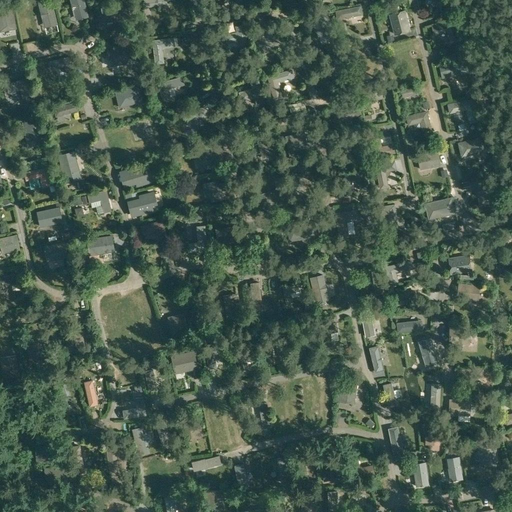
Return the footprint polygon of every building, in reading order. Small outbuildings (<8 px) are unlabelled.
[(40,0),(38,0),(44,28),(58,24),(52,0),(40,0)] [(89,17),(84,0),(70,0),(75,20),(89,17)] [(102,7),(105,22),(129,18),(126,2),(102,7)] [(0,31),(17,28),(12,6),(0,8),(0,31)] [(360,6),(336,11),(337,19),(362,14),(360,6)] [(317,32),(319,38),(334,32),(325,9),(310,14),(314,25),(313,26),(316,32),(317,32)] [(390,14),(395,34),(409,30),(404,11),(390,14)] [(448,31),(450,40),(458,38),(454,22),(432,27),(434,34),(448,31)] [(248,44),(247,38),(244,24),(235,26),(237,32),(225,35),(227,43),(239,40),(241,46),(248,44)] [(254,33),(261,54),(268,52),(265,39),(280,34),(278,26),(254,33)] [(153,41),(156,63),(164,62),(162,47),(175,46),(174,38),(153,41)] [(108,51),(111,66),(132,62),(129,47),(108,51)] [(65,66),(67,74),(74,72),(71,56),(49,61),(51,69),(65,66)] [(440,65),(443,78),(466,72),(463,60),(440,65)] [(336,70),(340,81),(347,79),(341,61),(323,68),(325,74),(336,70)] [(268,76),(274,99),(282,97),(277,82),(293,77),(291,70),(281,72),(268,76)] [(159,82),(163,100),(171,98),(168,88),(184,84),(182,77),(159,82)] [(21,89),(23,97),(30,95),(26,79),(7,84),(9,92),(21,89)] [(255,97),(257,105),(264,103),(259,83),(251,85),(252,89),(240,92),(242,100),(255,97)] [(359,88),(363,102),(382,98),(379,84),(359,88)] [(401,90),(402,97),(421,93),(420,86),(401,90)] [(115,92),(119,107),(141,102),(137,87),(115,92)] [(467,108),(470,122),(477,120),(473,99),(448,104),(450,112),(467,108)] [(53,110),(55,118),(79,111),(76,103),(53,110)] [(27,113),(28,110),(36,112),(37,106),(29,105),(24,104),(23,112),(27,113)] [(186,112),(190,126),(210,121),(207,107),(186,112)] [(359,107),(335,111),(337,119),(361,114),(359,107)] [(420,121),(422,130),(430,128),(426,111),(407,116),(407,120),(407,121),(408,124),(409,125),(412,124),(413,123),(420,121)] [(27,140),(27,142),(43,138),(38,118),(22,122),(25,132),(24,133),(26,140),(27,140)] [(145,133),(149,139),(157,134),(154,128),(145,133)] [(262,158),(263,158),(266,157),(267,156),(276,154),(270,130),(256,134),(261,153),(261,154),(262,158)] [(286,136),(288,150),(306,147),(304,133),(286,136)] [(362,134),(338,137),(339,145),(362,143),(362,134)] [(459,143),(462,156),(476,152),(476,154),(480,153),(480,151),(487,150),(484,137),(459,143)] [(372,139),(375,156),(394,153),(393,145),(381,147),(380,138),(372,139)] [(226,162),(224,145),(200,149),(201,155),(196,156),(199,170),(215,167),(214,164),(226,162)] [(58,155),(63,175),(75,172),(79,171),(79,170),(78,167),(78,166),(77,165),(74,151),(58,155)] [(418,155),(421,169),(440,165),(437,151),(418,155)] [(290,162),(293,175),(298,174),(298,173),(300,172),(301,173),(307,172),(306,167),(310,167),(308,159),(290,162)] [(394,161),(375,165),(379,188),(388,187),(385,171),(396,169),(394,161)] [(142,164),(119,171),(123,187),(136,184),(137,186),(152,182),(148,168),(143,170),(142,164)] [(277,166),(275,170),(281,174),(284,169),(277,166)] [(40,177),(42,187),(50,185),(46,167),(24,173),(26,180),(40,177)] [(359,180),(360,190),(368,189),(367,171),(345,173),(346,181),(359,180)] [(477,192),(480,204),(493,201),(488,179),(475,182),(476,188),(475,188),(476,192),(477,192)] [(218,180),(202,183),(205,197),(210,196),(211,202),(235,197),(232,180),(219,183),(218,180)] [(265,209),(289,201),(285,187),(261,194),(265,209)] [(100,202),(102,212),(111,210),(107,191),(88,196),(90,205),(100,202)] [(139,197),(127,200),(131,217),(154,211),(152,205),(158,204),(154,191),(139,195),(139,197)] [(60,200),(57,192),(52,193),(54,201),(60,200)] [(80,196),(72,198),(74,205),(81,203),(80,196)] [(425,203),(429,219),(454,213),(451,197),(425,203)] [(378,207),(382,231),(398,229),(394,204),(378,207)] [(38,215),(40,226),(62,222),(59,207),(57,208),(41,211),(37,212),(38,216),(38,215)] [(82,207),(74,209),(76,216),(84,215),(82,207)] [(368,220),(373,215),(368,209),(362,213),(368,220)] [(338,224),(340,237),(348,236),(346,220),(357,219),(356,211),(337,214),(338,224)] [(157,230),(159,240),(167,238),(162,220),(141,226),(143,233),(157,230)] [(290,240),(291,241),(294,240),(295,239),(313,236),(311,222),(288,226),(289,236),(290,240)] [(452,222),(443,225),(444,231),(454,229),(452,222)] [(188,243),(189,252),(207,250),(205,226),(196,227),(198,242),(188,243)] [(216,229),(218,249),(241,247),(240,237),(233,238),(232,227),(216,229)] [(0,238),(0,240),(3,253),(19,249),(16,235),(0,238)] [(87,241),(89,255),(108,252),(108,253),(112,252),(113,251),(112,247),(110,237),(87,241)] [(65,242),(44,246),(47,261),(68,257),(65,242)] [(234,248),(226,253),(231,263),(240,259),(234,248)] [(119,264),(120,257),(110,255),(109,262),(119,264)] [(449,258),(451,273),(471,270),(469,255),(449,258)] [(386,266),(390,283),(398,281),(396,272),(408,270),(406,262),(386,266)] [(0,276),(0,294),(8,294),(6,284),(20,282),(19,274),(0,276)] [(310,278),(316,302),(328,299),(323,275),(310,278)] [(259,282),(250,283),(253,308),(262,307),(259,282)] [(457,298),(477,300),(478,292),(479,290),(479,288),(479,287),(479,285),(459,283),(457,298)] [(289,285),(283,287),(286,305),(293,303),(291,293),(299,292),(298,284),(290,286),(289,285)] [(415,292),(391,298),(394,307),(418,300),(415,292)] [(236,294),(224,296),(227,319),(240,317),(236,294)] [(189,333),(184,312),(167,316),(172,337),(189,333)] [(370,313),(360,314),(365,336),(374,335),(370,313)] [(376,314),(371,315),(374,333),(379,332),(376,314)] [(197,321),(200,335),(214,331),(210,317),(197,321)] [(421,321),(397,323),(398,332),(422,329),(421,321)] [(338,331),(337,322),(318,324),(321,347),(332,346),(330,332),(338,331)] [(63,328),(68,353),(85,350),(80,325),(63,328)] [(449,342),(469,343),(470,335),(471,333),(471,331),(470,330),(470,328),(450,327),(449,342)] [(293,331),(298,357),(299,357),(301,357),(303,357),(304,356),(306,356),(301,329),(293,331)] [(439,364),(431,337),(418,341),(426,368),(439,364)] [(26,341),(30,362),(46,360),(43,339),(26,341)] [(219,353),(218,346),(205,349),(209,368),(216,367),(213,354),(219,353)] [(378,346),(370,348),(375,371),(383,369),(378,346)] [(174,374),(198,368),(194,352),(171,358),(174,374)] [(20,375),(16,354),(0,357),(0,358),(3,378),(20,375)] [(483,369),(458,370),(459,378),(479,377),(480,378),(483,377),(484,377),(484,373),(483,373),(483,369)] [(158,391),(154,370),(145,372),(150,393),(158,391)] [(62,378),(53,380),(59,404),(68,402),(62,378)] [(355,404),(359,381),(341,378),(337,401),(355,404)] [(92,381),(84,383),(89,407),(98,405),(92,381)] [(397,404),(392,382),(383,384),(388,406),(397,404)] [(441,384),(432,383),(430,408),(440,409),(441,384)] [(11,393),(13,406),(33,401),(30,389),(11,393)] [(123,410),(124,418),(146,415),(143,397),(135,398),(137,408),(123,410)] [(449,414),(469,415),(470,406),(470,404),(470,403),(470,401),(470,400),(450,399),(449,414)] [(266,401),(258,403),(263,428),(271,426),(266,401)] [(192,418),(185,420),(189,445),(197,443),(192,418)] [(374,424),(369,419),(366,423),(371,428),(374,424)] [(165,420),(156,422),(162,446),(171,444),(165,420)] [(142,426),(132,428),(138,454),(147,452),(142,426)] [(397,427),(389,429),(394,454),(403,453),(397,427)] [(426,436),(426,444),(430,444),(429,450),(438,450),(438,444),(439,444),(439,429),(429,429),(429,435),(429,436),(428,436),(426,436)] [(497,434),(499,441),(505,439),(503,432),(497,434)] [(493,440),(477,442),(481,462),(496,459),(493,440)] [(116,444),(107,445),(110,470),(111,475),(119,474),(116,444)] [(71,447),(76,472),(77,472),(79,472),(80,471),(82,471),(83,470),(79,446),(71,447)] [(40,448),(41,461),(57,460),(56,448),(40,448)] [(207,467),(221,464),(219,455),(205,459),(205,458),(191,462),(193,462),(195,469),(207,466),(207,467)] [(286,457),(277,458),(281,482),(290,481),(286,457)] [(451,481),(455,480),(455,481),(458,480),(463,479),(461,466),(460,457),(448,458),(449,467),(448,468),(451,481)] [(330,473),(331,480),(346,478),(343,459),(336,460),(338,472),(330,473)] [(353,478),(375,474),(373,465),(360,467),(358,459),(349,461),(353,478)] [(426,462),(414,464),(415,473),(414,473),(416,486),(421,485),(421,486),(424,486),(424,485),(429,484),(426,462)] [(239,489),(248,487),(243,463),(234,465),(239,489)] [(49,469),(50,482),(66,481),(65,468),(49,469)] [(370,484),(375,495),(381,492),(376,481),(370,484)] [(205,491),(207,510),(215,510),(213,498),(223,497),(223,489),(205,491)] [(309,489),(300,489),(301,511),(309,511),(312,511),(309,489)] [(360,489),(352,489),(353,510),(361,510),(360,489)] [(472,503),(497,501),(497,490),(472,492),(472,503)] [(187,491),(164,497),(167,511),(176,511),(174,502),(189,498),(187,491)] [(338,511),(338,491),(328,491),(328,511),(338,511)] [(286,511),(283,493),(274,495),(275,511),(286,511)]
